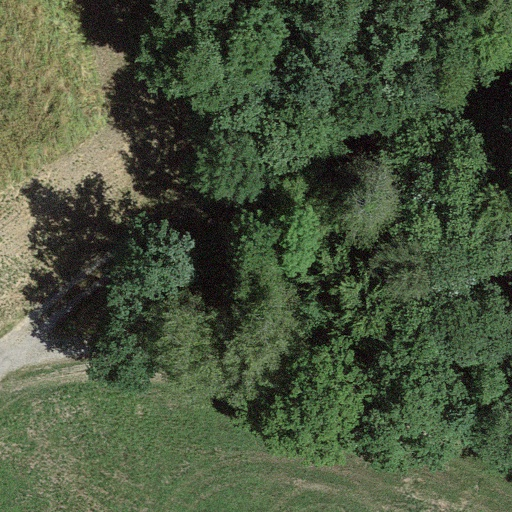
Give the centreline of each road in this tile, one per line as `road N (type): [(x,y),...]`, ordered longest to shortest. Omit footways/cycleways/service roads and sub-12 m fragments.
road 1 (track): [(511,14),(335,158),(0,381)]
road 2 (track): [(0,408),(346,336),(511,383)]
